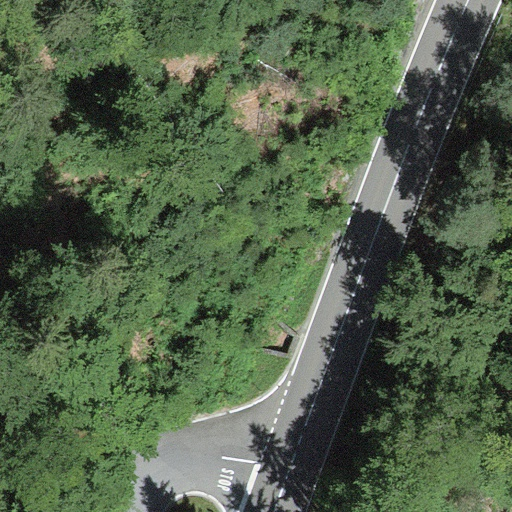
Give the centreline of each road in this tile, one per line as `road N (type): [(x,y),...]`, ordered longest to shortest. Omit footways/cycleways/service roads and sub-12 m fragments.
road 1 (tertiary): [(466,0),(284,477)]
road 2 (unclassified): [(284,477),(235,458),(186,452),(141,470),(115,511)]
